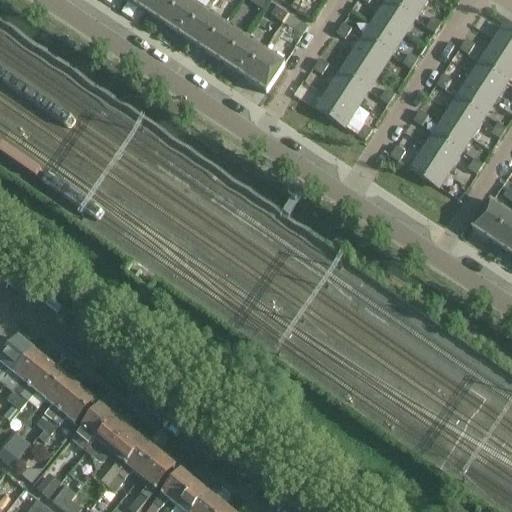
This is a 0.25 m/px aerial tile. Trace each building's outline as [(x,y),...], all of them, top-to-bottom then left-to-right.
[(126,0),(126,2),(141,12),(146,15),(155,0),(126,0)] [(181,0),(155,0),(146,15),(166,28),(184,1),(181,0)] [(268,3),(263,0),(251,0),(249,4),(262,12),(268,3)] [(426,4),(419,0),(389,0),(386,4),(415,22),(426,4)] [(184,1),(166,28),(186,42),(204,15),(184,1)] [(415,22),(386,4),(375,22),(403,40),(415,22)] [(276,8),(270,17),(282,25),(288,16),(276,8)] [(204,15),(186,42),(206,55),(224,28),(204,15)] [(290,18),(284,27),(302,39),(308,30),(290,18)] [(433,20),(426,31),(435,37),(441,26),(433,20)] [(230,21),(224,28),(206,55),(226,68),(244,41),(229,31),(234,24),(230,21)] [(403,40),(375,22),(363,40),(391,58),(403,40)] [(343,26),(336,36),(345,42),(352,32),(343,26)] [(492,47),(511,59),(511,33),(504,29),(492,47)] [(391,58),(363,40),(351,58),(380,76),(391,58)] [(244,41),(226,68),(246,81),(264,55),(244,41)] [(466,42),(459,53),(468,58),(475,48),(466,42)] [(266,96),(285,67),(284,66),(283,67),(269,58),(276,48),(271,44),(264,55),(246,81),(265,94),(265,95),(266,96)] [(511,77),(511,59),(492,47),(480,65),(509,83),(511,77)] [(409,56),(403,67),(412,73),(418,62),(409,56)] [(380,76),(351,58),(340,76),(368,94),(380,76)] [(320,62),(313,72),(322,78),(329,68),(320,62)] [(509,83),(480,65),(469,83),(497,101),(509,83)] [(368,94),(340,76),(328,94),(356,112),(368,94)] [(445,94),(452,83),(443,78),(436,88),(445,94)] [(457,101),(485,119),(497,101),(469,83),(457,101)] [(386,92),(380,102),(388,108),(395,98),(386,92)] [(316,112),(345,130),(356,112),(328,94),(316,112)] [(485,119),(457,101),(446,119),(474,137),(485,119)] [(422,130),(429,119),(420,113),(413,124),(422,130)] [(474,137),(446,119),(434,137),(462,155),(474,137)] [(497,126),(491,136),(500,142),(506,132),(497,126)] [(363,127),(356,138),(365,144),(372,133),(363,127)] [(462,155),(434,137),(422,155),(451,173),(462,155)] [(399,165),(405,155),(396,149),(390,160),(399,165)] [(451,173),(422,155),(411,173),(439,191),(451,173)] [(483,167),(475,162),(468,172),(477,178),(483,167)] [(491,204),(472,233),(473,234),(474,233),(493,246),(511,219),(492,206),(492,205),(491,204)] [(511,219),(493,246),(511,258),(511,219)] [(14,378),(34,353),(19,341),(0,363),(0,378),(6,371),(14,378)] [(13,408),(49,365),(34,353),(14,378),(22,384),(7,403),(13,408)] [(36,412),(64,378),(49,365),(13,408),(3,420),(11,427),(18,418),(28,405),(36,412)] [(78,389),(64,378),(44,402),(52,409),(40,424),(37,428),(44,434),(80,391),(78,389)] [(95,403),(80,391),(44,434),(39,441),(38,442),(44,447),(66,420),(75,428),(95,403)] [(72,443),(85,454),(87,456),(116,421),(101,408),(72,443)] [(110,457),(130,433),(116,421),(87,456),(93,461),(95,459),(103,466),(111,457),(110,457)] [(110,457),(111,457),(118,464),(101,485),(108,491),(145,445),(130,433),(110,457)] [(145,445),(118,478),(125,483),(132,475),(140,481),(160,457),(145,445)] [(9,446),(0,457),(0,458),(13,469),(23,458),(9,446)] [(128,511),(139,511),(175,469),(160,457),(140,481),(148,488),(128,511)] [(176,510),(196,486),(181,474),(149,511),(161,511),(168,504),(175,510),(176,510)] [(48,478),(38,490),(38,491),(49,500),(59,487),(48,478)] [(176,510),(177,511),(199,511),(211,498),(196,486),(176,510)] [(60,496),(55,503),(53,505),(60,511),(65,511),(72,505),(77,498),(66,489),(60,496)] [(224,511),(226,510),(211,498),(199,511),(224,511)]
